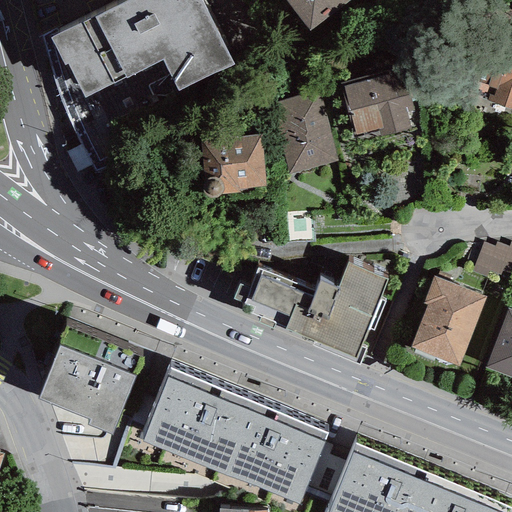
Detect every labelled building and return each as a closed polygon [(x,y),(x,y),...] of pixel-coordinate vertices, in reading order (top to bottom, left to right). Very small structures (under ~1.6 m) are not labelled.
[(128,0),(50,38),(63,66),(68,64),(84,97),(125,77),(126,79),(163,60),(178,92),(233,65),(201,0),(128,0)] [(285,0),(309,31),(350,0),(285,0)] [(511,110),(511,37),(469,26),(451,94),(511,110)] [(380,137),(411,129),(407,111),(413,110),(403,67),(339,83),(353,136),(378,130),(380,137)] [(269,104),(289,175),(337,161),(317,90),(269,104)] [(261,135),(200,141),(203,186),(202,191),(204,196),(206,198),(209,199),(214,199),(218,197),(221,195),(239,193),(239,189),(265,186),(261,135)] [(482,242),(471,271),(486,277),(489,271),(500,275),(502,270),(511,273),(511,242),(510,242),(509,247),(496,242),(494,247),(482,242)] [(387,280),(347,264),(337,288),(319,280),(315,291),(258,268),(246,299),(244,303),(253,307),(251,313),(286,328),(285,329),(356,358),(387,280)] [(410,348),(459,367),(486,297),(433,276),(422,304),(427,306),(410,348)] [(511,310),(508,308),(484,368),(511,378),(511,310)] [(88,425),(112,435),(142,358),(66,328),(38,399),(90,420),(88,425)] [(171,370),(142,441),(299,505),(328,434),(171,370)] [(510,511),(511,507),(354,443),(325,511),(510,511)]
